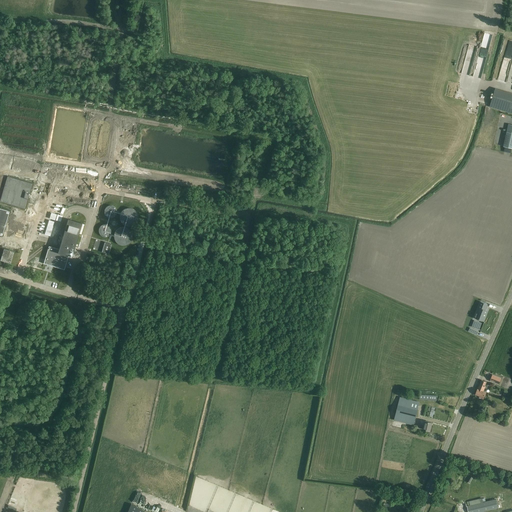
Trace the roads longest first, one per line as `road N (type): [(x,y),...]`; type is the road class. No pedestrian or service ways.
road 1 (unclassified): [(73,511),(120,321),(117,312),(68,297)]
road 2 (tertiary): [(421,511),(511,296)]
road 3 (unknown): [(18,280),(68,297),(99,191)]
road 4 (unknown): [(18,280),(49,182),(99,191)]
road 5 (unknown): [(0,155),(105,175),(99,191)]
